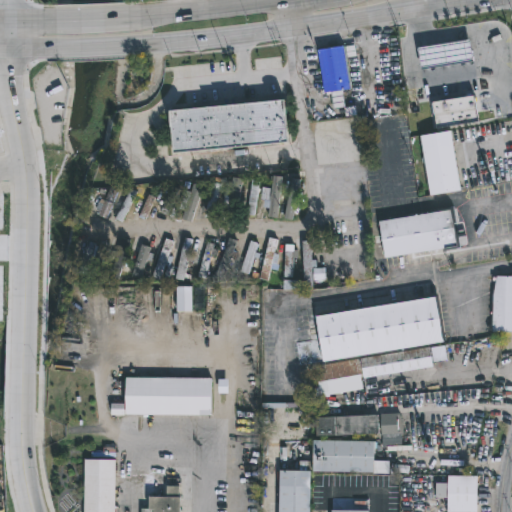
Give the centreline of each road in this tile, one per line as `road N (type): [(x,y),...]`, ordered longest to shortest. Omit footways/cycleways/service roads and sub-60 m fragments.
road 1 (residential): [(37,511),(22,443),(28,237),(10,51)]
road 2 (residential): [(257,229),(313,227),(285,1)]
road 3 (secondary): [(262,33),(477,0)]
road 4 (residential): [(88,228),(257,229)]
road 5 (secondary): [(137,46),(262,33)]
